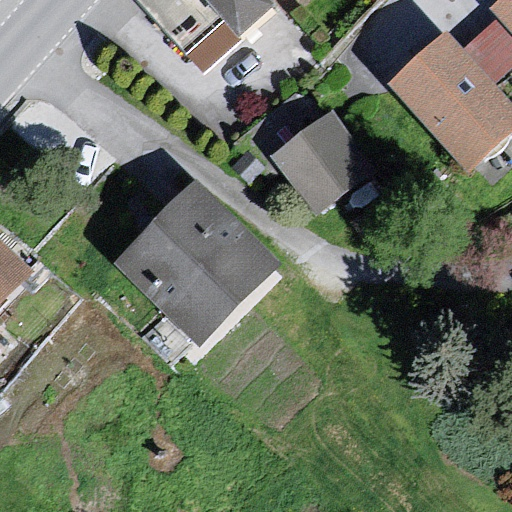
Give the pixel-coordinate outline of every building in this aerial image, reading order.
[(251,0),(131,0),(127,4),(195,59),(212,78),(269,30),(243,8),(251,0)] [(511,1),(487,25),(511,50),(511,1)] [(511,123),(446,47),(385,101),(474,196),(511,155),(511,123)] [(335,102),(273,148),(320,210),(381,165),(335,102)] [(199,194),(111,276),(203,364),(284,279),(199,194)] [(0,256),(0,321),(34,292),(0,256)]
